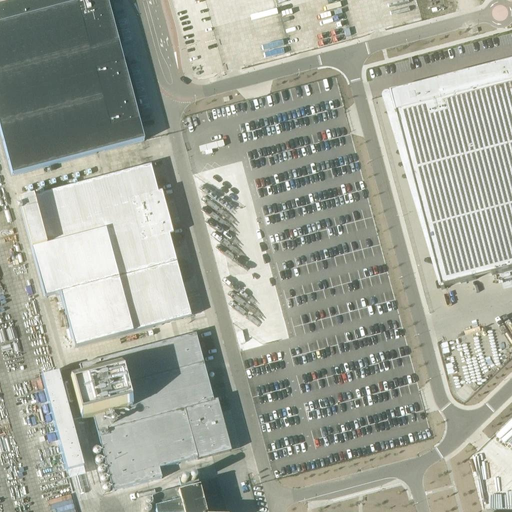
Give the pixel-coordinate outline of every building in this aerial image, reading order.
[(0,133),(12,177),(144,141),(139,123),(139,121),(142,121),(141,116),(138,117),(137,113),(140,112),(139,110),(107,118),(97,82),(129,73),(129,71),(126,71),(125,67),(128,67),(126,62),(123,63),(123,61),(119,45),(118,43),(105,46),(100,28),(116,23),(116,21),(113,22),(112,18),(115,17),(113,13),(110,13),(107,2),(106,0),(19,0),(0,5),(0,133)] [(511,60),(391,93),(392,94),(442,289),(511,270),(511,60)] [(261,86),(241,89),(246,119),(266,116),(261,86)] [(151,166),(18,201),(44,299),(60,295),(74,349),(162,326),(156,307),(185,299),(169,237),(169,235),(172,235),(171,230),(169,231),(168,227),(170,226),(169,224),(137,232),(132,213),(164,204),(164,202),(161,202),(160,198),(163,198),(161,193),(158,194),(158,193),(151,166)] [(81,376),(70,379),(82,423),(93,420),(112,492),(161,479),(159,470),(197,459),(188,424),(220,415),(220,413),(217,413),(216,410),(219,409),(217,402),(214,403),(195,335),(79,366),(81,376)] [(60,372),(41,378),(67,472),(86,467),(60,372)] [(295,444),(271,450),(277,472),(283,470),(284,478),(293,476),(291,468),(300,466),(295,444)] [(226,511),(218,479),(152,496),(156,511),(226,511)]
